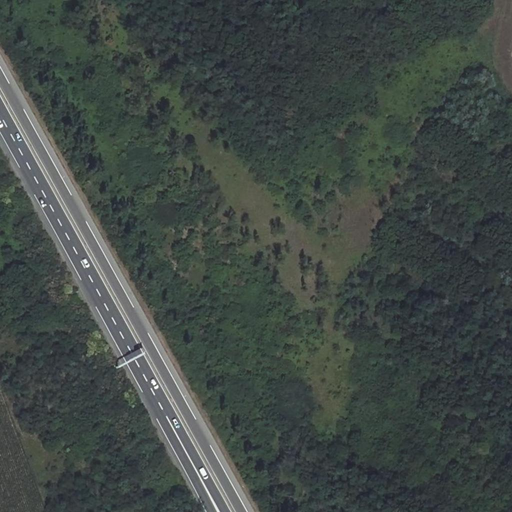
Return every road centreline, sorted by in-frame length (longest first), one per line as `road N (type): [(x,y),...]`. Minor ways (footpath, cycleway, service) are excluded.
road 1 (trunk): [(242,511),(0,75)]
road 2 (trunk): [(0,115),(166,416)]
